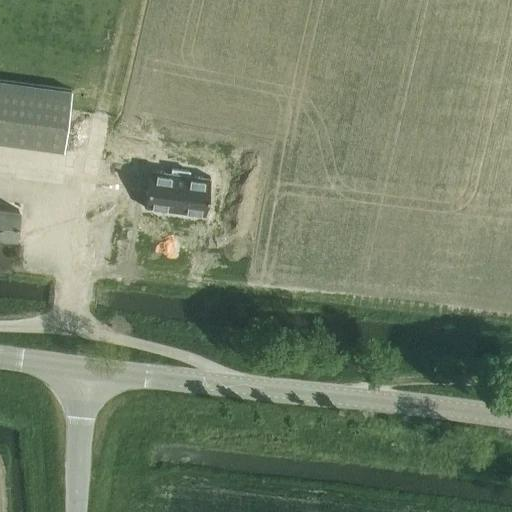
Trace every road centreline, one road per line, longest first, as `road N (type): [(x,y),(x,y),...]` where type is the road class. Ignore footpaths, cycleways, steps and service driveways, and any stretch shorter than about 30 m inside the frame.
road 1 (secondary): [(511,418),(83,369)]
road 2 (unclassified): [(75,511),(83,369)]
road 3 (track): [(115,511),(118,497),(237,511)]
